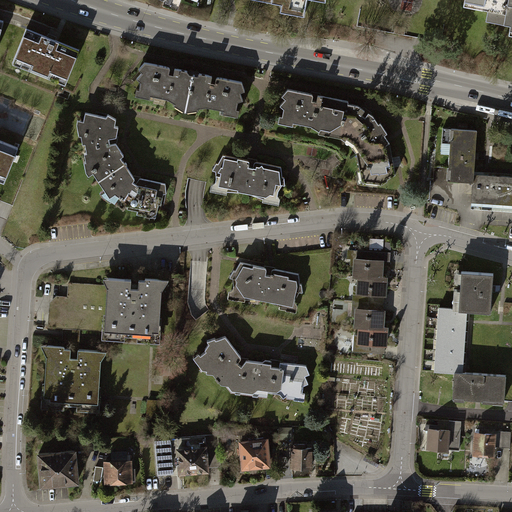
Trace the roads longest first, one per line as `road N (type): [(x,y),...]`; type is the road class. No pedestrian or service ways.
road 1 (residential): [(14,511),(11,438),(27,264),(315,223),(419,231)]
road 2 (secondary): [(511,100),(168,30),(71,0)]
road 3 (residential): [(399,489),(267,488),(51,511)]
road 4 (residential): [(399,489),(419,231)]
